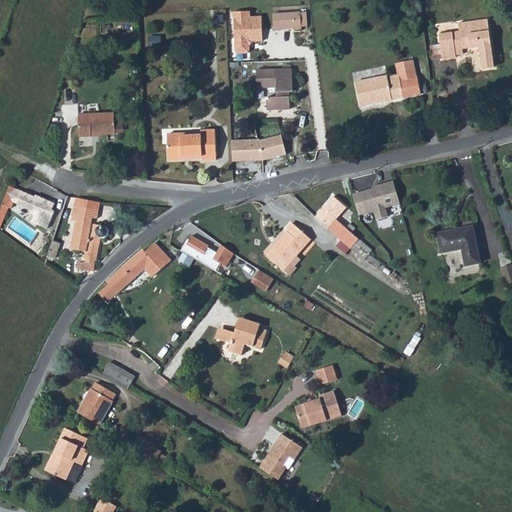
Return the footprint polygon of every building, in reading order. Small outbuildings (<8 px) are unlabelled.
[(249,11),(233,12),(235,50),(237,53),(246,52),(248,50),(248,44),(250,41),(262,40),(261,16),(249,17),(249,11)] [(438,24),(439,34),(442,58),(455,57),(455,54),(454,49),(461,48),(479,46),(480,59),(492,57),(486,11),(456,14),(456,22),(438,24)] [(300,12),(291,13),(292,28),(292,30),(301,29),(300,12)] [(274,28),(274,29),(292,28),(291,13),(273,14),(274,28)] [(439,34),(425,36),(427,56),(427,60),(442,58),(439,34)] [(397,74),(387,76),(388,82),(417,76),(413,59),(403,61),(405,71),(397,72),(397,74)] [(403,61),(395,63),(397,72),(405,71),(403,61)] [(286,91),(289,91),(292,91),(291,68),(255,70),(256,87),(276,86),(276,96),(266,97),(266,109),(289,109),(289,96),(286,96),(286,91)] [(388,82),(387,76),(386,75),(354,81),(359,105),(402,96),(403,97),(421,93),(417,76),(388,82)] [(99,103),(78,104),(79,130),(79,135),(91,135),(91,131),(98,131),(98,133),(114,132),(114,113),(99,113),(99,103)] [(181,135),(181,133),(167,133),(168,159),(182,159),(182,156),(201,156),(201,158),(202,160),(216,159),(215,133),(214,129),(200,129),(200,132),(201,134),(181,135)] [(281,134),(258,140),(262,159),(286,153),(281,134)] [(257,138),(231,139),(232,160),(262,159),(258,140),(257,138)] [(394,181),(374,186),(375,189),(355,194),(360,216),(374,213),(376,222),(390,218),(387,207),(400,204),(394,181)] [(8,186),(1,203),(7,206),(11,208),(13,203),(31,210),(29,214),(33,215),(30,222),(46,228),(53,210),(51,209),(53,203),(38,197),(38,198),(8,186)] [(320,213),(316,216),(329,226),(335,219),(347,207),(333,195),(317,211),(320,213)] [(99,202),(74,197),(70,219),(77,221),(71,249),(84,251),(82,258),(84,259),(84,262),(77,261),(76,269),(92,271),(92,270),(94,261),(95,261),(99,238),(102,239),(105,237),(107,235),(107,233),(107,230),(107,228),(105,226),(103,225),(90,223),(91,217),(96,218),(99,202)] [(329,226),(327,228),(343,243),(352,233),(335,219),(329,226)] [(266,255),(283,269),(295,255),(310,239),(291,222),(284,230),(287,232),(266,255)] [(479,262),(472,226),(437,233),(440,252),(461,248),(465,265),(479,262)] [(352,233),(343,243),(348,248),(349,247),(363,259),(371,249),(352,233)] [(188,239),(181,251),(217,271),(221,263),(227,266),(231,260),(218,253),(205,246),(206,243),(193,236),(190,240),(188,239)] [(58,242),(51,239),(46,255),(53,257),(58,242)] [(142,249),(106,281),(108,284),(98,292),(106,301),(143,268),(151,276),(170,259),(154,241),(143,251),(142,249)] [(223,245),(218,253),(231,260),(235,254),(223,245)] [(295,255),(283,269),(289,275),(296,268),(294,266),(300,259),(295,255)] [(380,263),(369,255),(366,258),(378,267),(380,263)] [(511,263),(500,267),(505,284),(511,282),(511,263)] [(257,268),(250,280),(265,289),(272,277),(257,268)] [(235,316),(230,331),(236,328),(239,317),(235,316)] [(222,328),(218,339),(227,342),(224,349),(240,354),(244,344),(259,348),(265,330),(257,327),(259,324),(239,317),(236,328),(230,331),(222,328)] [(413,354),(421,336),(414,333),(407,351),(413,354)] [(280,362),(290,366),(295,354),(285,350),(280,362)] [(109,361),(101,374),(126,388),(134,375),(109,361)] [(315,370),(315,371),(320,385),(336,379),(332,365),(315,370)] [(115,393),(96,382),(92,388),(91,387),(77,411),(99,424),(112,400),(111,399),(115,393)] [(319,398),(294,406),(301,428),(341,415),(333,391),(318,395),(319,398)] [(51,456),(44,469),(65,478),(73,460),(81,464),(88,449),(82,446),(73,442),(78,433),(64,427),(59,437),(61,438),(55,452),(56,452),(54,457),(51,456)] [(280,432),(258,466),(278,479),(286,466),(288,467),(302,446),(280,432)] [(78,433),(73,442),(82,446),(86,437),(78,433)] [(138,435),(130,448),(147,457),(153,446),(154,444),(138,435)] [(59,437),(51,456),(54,457),(56,452),(55,452),(61,438),(59,437)] [(153,446),(147,457),(154,461),(160,450),(153,446)] [(73,460),(65,478),(74,483),(82,464),(81,464),(73,460)] [(101,497),(93,511),(111,511),(116,505),(101,497)]
